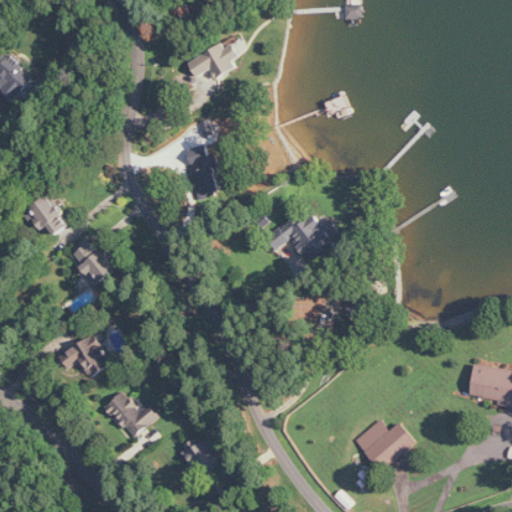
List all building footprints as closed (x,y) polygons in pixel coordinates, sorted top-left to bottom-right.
[(237,44),(229,48),(226,43),(192,62),(201,77),(215,70),(220,79),(241,67),(237,60),(244,57),(237,44)] [(39,74),(13,56),(0,74),(0,86),(20,100),(39,74)] [(190,150),(203,198),(224,192),(217,165),(222,163),(219,153),(213,155),(210,144),(190,150)] [(42,229),(67,217),(58,196),(32,207),(42,229)] [(302,226),(297,219),(269,240),(278,251),(296,238),(312,259),(342,236),(323,211),(302,226)] [(97,240),(77,254),(100,286),(120,271),(97,240)] [(116,365),(103,340),(107,338),(104,332),(64,354),(72,369),(86,361),(95,377),(116,365)] [(511,369),(478,365),(474,396),(503,399),(502,403),(511,403),(511,369)] [(152,404),(145,410),(127,391),(110,406),(138,439),(163,417),(152,404)] [(420,442),(404,422),(394,431),(385,420),(360,440),(384,471),(420,442)] [(229,467),(211,439),(189,453),(207,480),(217,473),(218,474),(229,467)]
